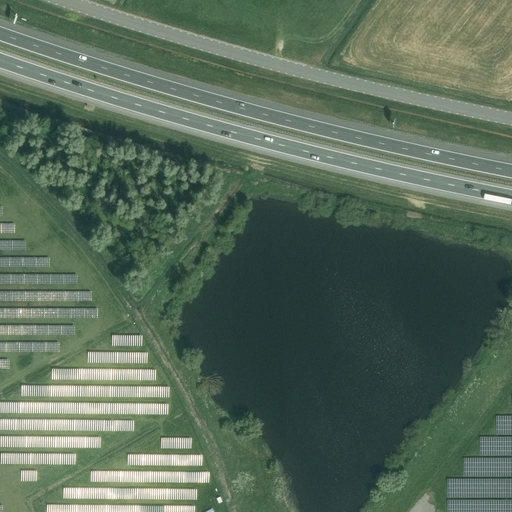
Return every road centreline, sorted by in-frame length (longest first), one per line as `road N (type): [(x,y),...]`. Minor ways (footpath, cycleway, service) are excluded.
road 1 (motorway): [(511,171),(295,123),(0,34)]
road 2 (motorway): [(0,61),(282,146),(511,197)]
road 3 (unclassified): [(511,119),(320,77),(59,0)]
